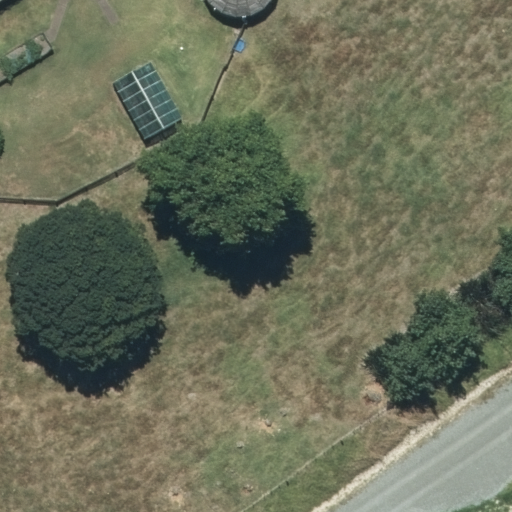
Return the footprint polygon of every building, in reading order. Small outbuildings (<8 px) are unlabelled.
[(0,0),(0,8),(13,0),(0,0)] [(208,0),(210,2),(214,7),(220,12),(226,15),(233,18),(240,19),(247,19),(254,18),(260,15),(267,12),(272,7),(277,2),(277,0),(208,0)] [(152,64),(117,85),(151,140),(186,119),(152,64)] [(85,122),(110,163),(140,145),(116,104),(85,122)] [(45,151),(65,186),(96,169),(77,133),(45,151)]
